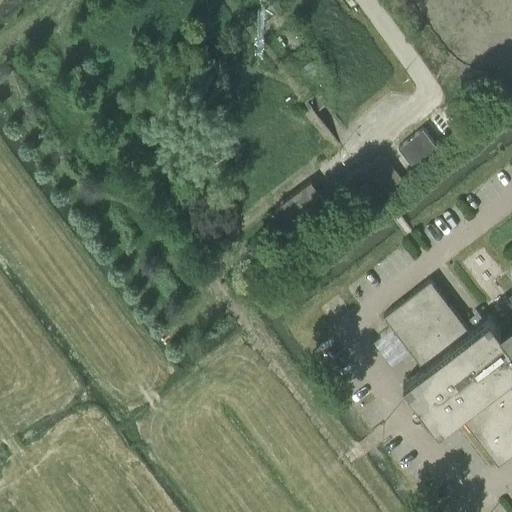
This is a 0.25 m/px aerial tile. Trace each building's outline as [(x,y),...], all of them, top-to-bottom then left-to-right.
[(511,0),(455,0),(491,46),(511,31),(511,0)] [(439,147),(424,127),(400,146),(415,166),(439,147)] [(365,165),(385,191),(404,177),(384,151),(365,165)] [(312,179),(278,203),(278,204),(289,220),(323,196),(312,179)] [(431,278),(400,302),(384,314),(424,365),(404,380),(441,428),(461,412),(501,463),(511,454),(511,381),(507,376),(511,372),(511,287),(511,288),(511,318),(501,327),(490,314),(471,329),(431,278)]
